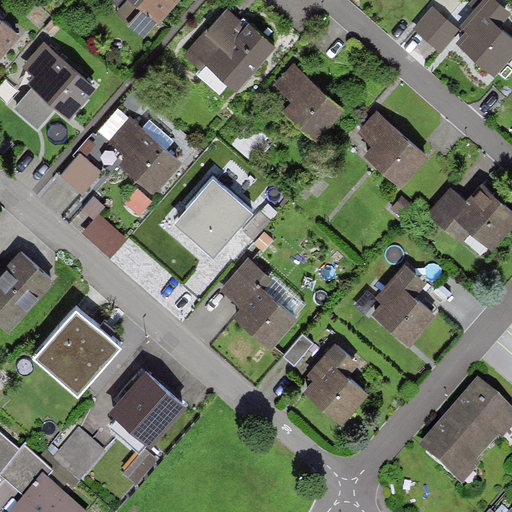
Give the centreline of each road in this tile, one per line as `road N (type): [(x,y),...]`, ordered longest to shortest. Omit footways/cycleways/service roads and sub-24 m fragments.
road 1 (unclassified): [(348,490),(0,182)]
road 2 (residential): [(511,163),(405,65),(313,2)]
road 3 (residential): [(348,490),(511,297)]
